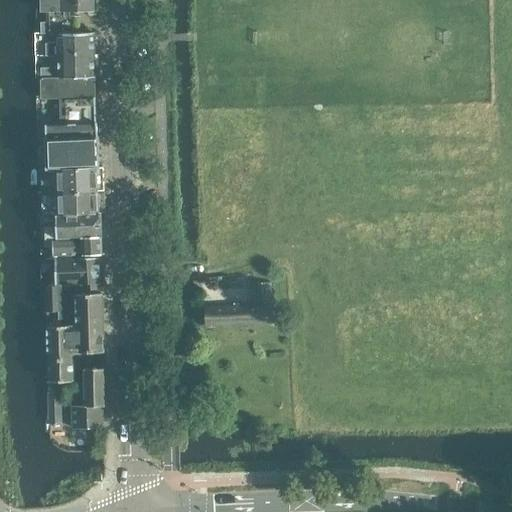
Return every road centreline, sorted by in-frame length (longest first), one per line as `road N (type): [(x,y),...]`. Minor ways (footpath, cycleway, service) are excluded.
road 1 (secondary): [(132,511),(117,0)]
road 2 (tertiary): [(502,511),(347,503),(176,511)]
